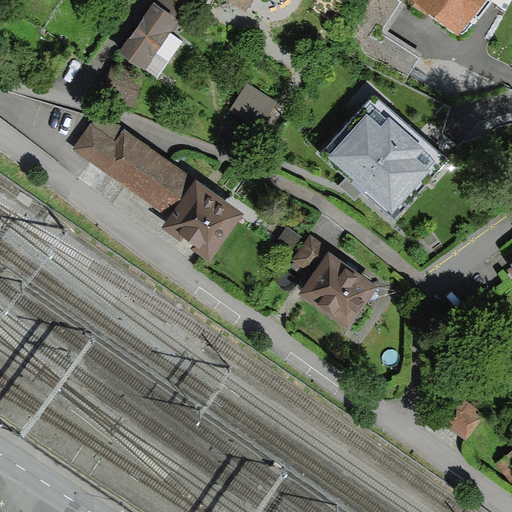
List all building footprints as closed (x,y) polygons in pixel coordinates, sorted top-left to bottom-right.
[(150,64),(186,14),(167,0),(159,0),(125,46),(150,64)] [(362,0),(359,6),(377,17),(384,5),(390,9),(395,0),(362,0)] [(427,0),(465,28),(486,0),(427,0)] [(137,90),(141,76),(113,67),(109,82),(137,90)] [(270,128),(286,103),(250,80),(234,105),(270,128)] [(132,105),(137,90),(109,82),(104,96),(132,105)] [(432,144),(391,108),(381,120),(364,104),(321,152),(395,219),(439,170),(423,155),(432,144)] [(202,170),(199,174),(123,120),(101,115),(94,120),(75,145),(172,212),(168,218),(215,252),(249,204),(202,170)] [(337,243),(334,247),(293,218),(281,234),(285,237),(279,245),(316,271),(306,286),(354,321),(385,277),(337,243)] [(466,437),(484,413),(462,397),(444,421),(466,437)]
